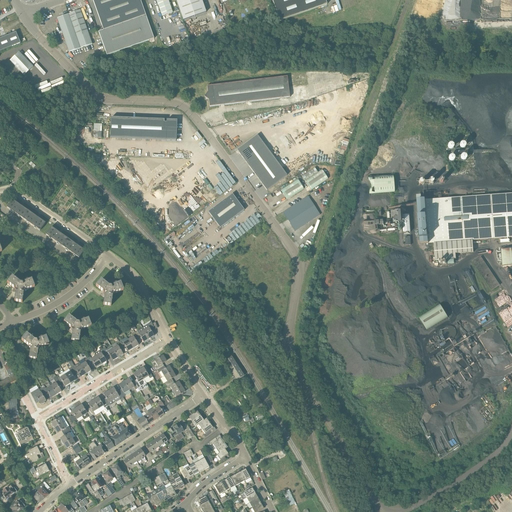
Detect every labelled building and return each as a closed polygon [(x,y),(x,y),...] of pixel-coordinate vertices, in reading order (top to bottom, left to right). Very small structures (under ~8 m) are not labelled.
[(98,32),(107,55),(154,39),(140,0),(92,0),(103,30),(98,32)] [(173,12),(168,0),(156,0),(157,3),(162,16),(173,12)] [(175,0),(183,20),(206,12),(201,0),(175,0)] [(271,0),(279,21),(327,4),(325,0),(271,0)] [(441,15),(444,0),(437,0),(434,13),(441,15)] [(460,15),(459,0),(444,0),(444,2),(441,14),(441,16),(444,16),(444,19),(459,19),(460,15)] [(77,37),(88,33),(80,10),(69,14),(77,37)] [(57,18),(65,41),(77,37),(69,14),(57,18)] [(0,51),(20,44),(16,32),(0,38),(0,51)] [(69,52),(92,44),(88,33),(77,37),(65,41),(69,52)] [(10,61),(24,76),(33,67),(19,52),(10,61)] [(25,52),(22,54),(31,64),(34,62),(25,52)] [(209,107),(214,106),(290,97),(287,77),(207,86),(208,93),(204,97),(208,100),(209,107)] [(110,138),(176,141),(177,121),(166,120),(166,123),(164,123),(164,120),(111,118),(110,138)] [(267,190),(287,176),(257,135),(237,150),(267,190)] [(315,168),(302,177),(305,181),(311,190),(328,179),(322,170),(318,173),(315,168)] [(214,176),(222,187),(219,189),(221,192),(227,189),(217,174),(214,176)] [(369,193),(392,192),(391,175),(368,177),(369,193)] [(298,180),(281,190),(287,200),(304,189),(298,180)] [(473,241),(511,238),(511,193),(491,195),(417,200),(420,245),(434,244),(435,261),(456,259),(456,254),(473,253),(473,241)] [(232,194),(208,212),(220,228),(244,210),(232,194)] [(308,196),(283,213),(295,231),(320,215),(308,196)] [(7,208),(23,220),(29,212),(12,200),(7,208)] [(397,211),(387,211),(387,222),(397,222),(397,211)] [(29,212),(23,220),(40,231),(45,223),(29,212)] [(384,219),(373,219),(373,224),(375,224),(375,230),(386,229),(386,227),(388,227),(388,222),(384,222),(384,219)] [(244,228),(243,229),(241,226),(228,235),(232,241),(239,236),(238,235),(242,232),(243,233),(246,231),(244,228)] [(46,235),(62,247),(68,239),(51,227),(46,235)] [(68,239),(62,247),(79,259),(84,251),(68,239)] [(501,265),(511,264),(511,247),(500,248),(501,265)] [(481,257),(473,263),(491,291),(500,285),(481,257)] [(16,292),(15,295),(14,302),(22,303),(24,293),(26,291),(35,287),(32,280),(22,283),(20,283),(12,277),(7,283),(15,289),(16,292)] [(105,295),(104,299),(103,305),(111,306),(112,296),(114,294),(123,290),(121,283),(111,287),(109,287),(101,280),(96,286),(103,292),(105,295)] [(501,295),(491,301),(496,308),(499,307),(498,306),(505,301),(501,295)] [(438,305),(417,317),(424,330),(446,318),(438,305)] [(72,331),(72,335),(71,341),(79,342),(80,333),(82,330),(91,327),(88,319),(79,323),(77,323),(69,316),(64,322),(71,329),(72,331)] [(143,331),(149,339),(154,336),(151,332),(154,330),(154,331),(154,330),(155,330),(151,322),(147,325),(149,327),(143,331)] [(131,327),(131,328),(134,333),(138,339),(141,338),(144,342),(149,339),(143,331),(142,328),(137,331),(134,325),(131,327)] [(451,343),(458,341),(453,325),(439,330),(441,336),(435,338),(437,343),(438,347),(437,347),(438,349),(443,347),(443,348),(451,345),(451,343)] [(133,337),(128,340),(133,349),(138,345),(136,341),(138,339),(134,333),(132,334),(133,337)] [(30,349),(30,352),(29,359),(37,360),(38,350),(40,348),(49,344),(46,337),(37,341),(34,341),(26,334),(21,340),(29,346),(30,349)] [(119,342),(123,349),(125,347),(128,352),(133,349),(128,340),(123,343),(122,340),(119,342)] [(113,349),(118,358),(123,355),(120,350),(123,349),(119,342),(116,344),(117,346),(113,349)] [(113,361),(118,358),(113,349),(111,346),(106,349),(105,347),(103,349),(102,349),(106,356),(109,354),(113,361)] [(96,356),(101,365),(106,362),(103,357),(106,356),(102,349),(100,350),(94,354),(96,356)] [(96,368),(101,365),(96,356),(91,359),(89,357),(90,357),(89,355),(86,356),(87,358),(91,365),(93,363),(96,368)] [(157,370),(163,366),(162,364),(166,361),(163,356),(155,361),(158,366),(155,368),(157,370)] [(228,359),(240,378),(244,376),(232,356),(228,359)] [(84,360),(85,362),(80,366),(86,374),(91,371),(88,367),(91,365),(87,358),(84,360)] [(78,373),(81,377),(86,374),(80,366),(75,368),(74,366),(71,360),(68,362),(71,368),(75,374),(78,373)] [(0,395),(22,385),(14,367),(12,363),(4,367),(10,378),(0,382),(0,395)] [(159,373),(160,372),(161,372),(164,377),(173,371),(170,366),(165,369),(163,366),(157,370),(158,372),(159,373)] [(65,375),(70,384),(75,381),(73,376),(75,374),(71,368),(69,369),(70,372),(65,375)] [(153,377),(151,375),(148,370),(148,371),(146,372),(143,368),(138,371),(144,380),(149,377),(150,379),(153,377)] [(146,384),(144,380),(138,371),(133,374),(137,380),(134,382),(138,388),(146,384)] [(166,386),(173,382),(171,379),(176,376),(173,371),(164,377),(161,379),(164,384),(165,383),(166,386)] [(65,387),(70,384),(65,375),(64,372),(59,375),(56,377),(60,384),(62,382),(65,387)] [(51,386),(56,395),(61,392),(57,385),(60,384),(56,377),(53,379),(56,383),(51,386)] [(138,388),(134,382),(132,383),(129,379),(124,382),(129,391),(134,388),(135,390),(138,388)] [(124,394),(129,391),(124,382),(119,385),(122,389),(119,391),(123,398),(125,396),(124,394)] [(173,392),(182,387),(179,382),(174,385),(173,382),(166,386),(168,389),(170,387),(173,392)] [(51,398),(56,395),(51,386),(46,389),(44,387),(42,389),(46,395),(48,393),(51,398)] [(173,392),(174,393),(176,397),(185,392),(182,387),(173,392)] [(123,398),(119,391),(116,393),(113,388),(109,391),(114,400),(116,402),(120,400),(121,401),(124,399),(123,398)] [(46,395),(42,389),(39,390),(40,393),(35,396),(41,404),(46,401),(43,397),(46,395)] [(109,403),(114,400),(109,391),(103,394),(106,399),(103,400),(107,407),(110,405),(109,403)] [(107,407),(103,400),(101,402),(98,397),(93,400),(98,409),(103,406),(105,409),(107,407)] [(156,402),(159,406),(154,410),(159,418),(164,414),(162,411),(161,410),(160,409),(164,406),(161,402),(159,399),(156,402)] [(8,401),(10,416),(18,415),(18,412),(18,411),(17,411),(16,404),(17,404),(16,400),(8,401)] [(98,409),(93,400),(88,403),(91,408),(88,410),(92,416),(99,412),(98,409)] [(94,419),(92,416),(88,410),(85,411),(82,405),(77,408),(82,417),(84,420),(89,417),(91,420),(93,419),(94,419)] [(77,420),(82,417),(77,408),(71,411),(74,416),(72,417),(75,422),(76,424),(78,422),(77,420)] [(154,410),(152,408),(147,411),(154,421),(159,418),(154,410)] [(145,413),(146,415),(144,417),(149,424),(154,421),(147,411),(145,413)] [(189,417),(192,422),(200,416),(197,411),(189,417)] [(144,417),(143,416),(139,419),(136,421),(142,429),(149,424),(144,417)] [(196,426),(198,425),(204,420),(200,416),(192,422),(196,426)] [(54,428),(63,423),(60,418),(51,423),(54,428)] [(201,429),(202,429),(210,423),(206,419),(204,420),(198,425),(196,426),(199,430),(201,429)] [(63,434),(70,429),(68,427),(66,428),(63,423),(54,428),(57,433),(61,431),(63,434)] [(110,426),(121,443),(127,439),(122,431),(119,433),(115,427),(118,425),(116,423),(110,426)] [(121,423),(118,425),(122,431),(127,439),(132,436),(131,434),(133,433),(129,427),(125,429),(121,423)] [(205,434),(204,435),(205,438),(212,433),(210,431),(213,428),(210,423),(202,429),(205,434)] [(181,434),(184,432),(180,426),(179,424),(173,428),(181,440),(184,438),(181,434)] [(113,437),(111,438),(116,446),(121,443),(110,426),(107,428),(110,433),(113,437)] [(19,442),(21,447),(34,440),(32,436),(31,437),(26,428),(18,432),(18,433),(21,441),(19,442)] [(178,442),(181,440),(173,428),(167,432),(172,440),(175,438),(178,442)] [(60,439),(63,444),(72,438),(69,433),(71,432),(70,429),(63,434),(64,436),(60,439)] [(106,441),(103,443),(109,451),(112,449),(114,447),(112,443),(104,431),(101,433),(106,441)] [(163,444),(168,441),(163,435),(159,438),(163,444)] [(72,438),(63,444),(66,449),(75,444),(72,438)] [(159,447),(163,444),(159,438),(154,441),(159,447)] [(212,444),(216,449),(224,443),(220,438),(217,440),(215,438),(209,443),(211,445),(212,444)] [(155,450),(159,447),(154,441),(150,443),(155,450)] [(91,443),(100,457),(106,453),(101,445),(97,448),(94,442),(91,443)] [(93,451),(89,453),(94,461),(100,457),(91,443),(89,445),(93,451)] [(150,453),(155,450),(150,443),(146,446),(150,453)] [(216,449),(219,453),(219,454),(225,449),(227,448),(224,443),(216,449)] [(30,464),(34,462),(37,460),(36,456),(41,454),(37,447),(28,451),(29,453),(25,455),(30,464)] [(225,449),(219,454),(219,453),(217,455),(220,460),(228,454),(225,449)] [(141,459),(145,457),(141,450),(136,453),(141,459)] [(137,462),(141,459),(136,453),(132,455),(137,462)] [(81,459),(86,467),(91,463),(93,461),(88,454),(86,456),(81,459)] [(132,465),(137,462),(132,455),(128,458),(132,465)] [(202,455),(197,458),(199,461),(204,470),(209,467),(212,466),(210,463),(206,456),(204,457),(202,455)] [(128,468),(132,465),(128,458),(123,461),(128,468)] [(80,470),(86,467),(81,459),(75,463),(80,470)] [(204,470),(199,461),(194,464),(199,473),(204,470)] [(36,469),(39,475),(49,471),(46,464),(36,469)] [(194,475),(199,473),(194,464),(189,467),(194,475)] [(111,469),(117,478),(120,476),(119,475),(122,473),(117,465),(111,469)] [(189,478),(194,475),(189,467),(184,469),(184,470),(181,471),(185,478),(188,477),(189,478)] [(240,472),(245,481),(250,478),(245,469),(240,472)] [(111,481),(114,479),(108,471),(102,475),(108,484),(106,486),(108,489),(111,494),(112,495),(116,493),(112,487),(113,486),(111,482),(111,481)] [(178,473),(172,476),(174,480),(179,489),(184,486),(181,481),(184,479),(180,472),(178,474),(178,473)] [(240,484),(245,481),(240,472),(235,475),(240,484)] [(235,486),(240,484),(235,475),(230,478),(235,486)] [(230,489),(235,486),(230,478),(225,480),(230,489)] [(102,492),(100,488),(102,487),(97,479),(91,483),(97,491),(101,497),(103,495),(102,492)] [(117,481),(122,488),(125,486),(120,479),(117,481)] [(171,486),(174,492),(179,489),(174,480),(169,483),(171,486)] [(225,492),(230,489),(225,480),(220,483),(225,492)] [(38,492),(44,499),(48,495),(45,492),(47,490),(44,486),(45,486),(42,483),(39,486),(41,489),(38,492)] [(99,503),(103,500),(101,497),(97,491),(91,483),(86,486),(91,495),(93,493),(95,496),(95,497),(97,500),(97,499),(99,503)] [(220,495),(225,492),(220,483),(215,486),(220,495)] [(11,486),(7,488),(3,490),(3,491),(2,492),(4,494),(2,495),(4,496),(2,498),(3,500),(5,499),(6,500),(10,496),(10,497),(17,492),(14,488),(13,489),(11,486)] [(171,486),(166,489),(171,498),(176,495),(174,492),(171,486)] [(246,498),(255,493),(252,488),(244,493),(246,498)] [(166,501),(171,498),(166,489),(161,492),(166,501)] [(295,504),(289,490),(283,492),(287,502),(288,501),(290,506),(295,504)] [(85,499),(80,491),(77,494),(75,495),(77,499),(76,499),(81,507),(79,508),(80,511),(85,511),(87,511),(84,507),(85,506),(82,501),(85,499)] [(155,505),(156,506),(161,503),(156,495),(154,491),(152,493),(149,494),(146,495),(148,499),(152,506),(155,505)] [(15,502),(19,499),(23,495),(21,492),(17,496),(12,499),(15,502)] [(38,492),(33,496),(39,503),(44,499),(38,492)] [(161,503),(166,501),(161,492),(156,495),(161,503)] [(249,503),(258,498),(255,493),(246,498),(249,503)] [(200,507),(208,502),(206,497),(197,501),(200,507)] [(68,500),(74,509),(77,507),(71,498),(68,500)] [(252,508),(261,503),(258,498),(249,503),(252,508)] [(147,503),(142,506),(145,511),(151,511),(150,508),(152,506),(148,499),(146,501),(147,503)] [(19,511),(25,506),(22,503),(19,500),(13,506),(10,508),(13,511),(12,511),(19,511)] [(203,511),(211,507),(208,502),(200,507),(203,511)] [(252,508),(253,511),(257,511),(264,509),(261,503),(252,508)]
